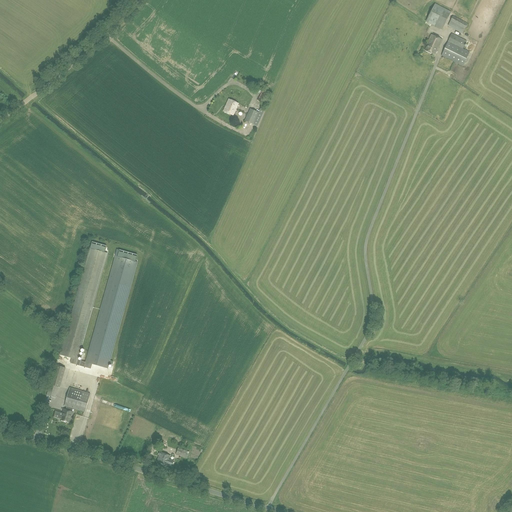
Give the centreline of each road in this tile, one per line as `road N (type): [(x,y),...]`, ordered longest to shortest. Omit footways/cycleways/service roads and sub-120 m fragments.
road 1 (unclassified): [(267,508),(370,330),(365,243),(440,52)]
road 2 (unclassified): [(267,508),(0,428)]
road 3 (unclassified): [(0,120),(105,34)]
road 4 (unclassified): [(205,113),(105,34)]
